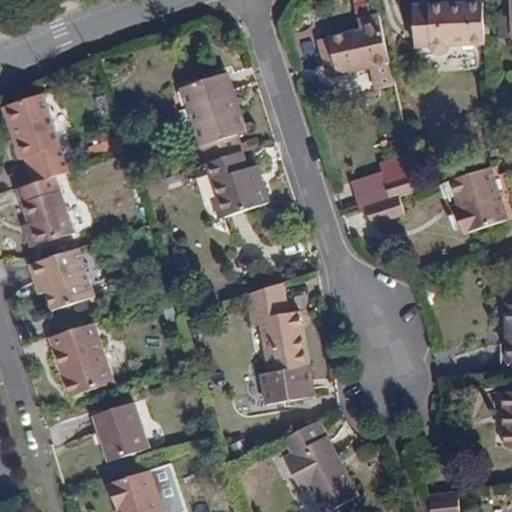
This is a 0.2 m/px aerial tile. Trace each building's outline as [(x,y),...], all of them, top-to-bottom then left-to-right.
[(447,51),(450,45),(484,42),(483,2),(428,4),(430,47),(433,52),(441,55),(447,51)] [(336,73),(389,61),(378,16),(357,20),(360,31),(328,38),(334,63),(336,73)] [(328,38),(318,40),(324,66),(334,63),(328,38)] [(336,73),(334,63),(324,66),(326,76),(336,73)] [(201,123),(193,126),(206,164),(242,152),(236,135),(245,132),(227,74),(189,85),(201,123)] [(189,85),(180,88),(193,126),(201,123),(189,85)] [(33,185),(56,177),(68,173),(41,95),(7,107),(17,142),(13,143),(20,161),(24,159),(33,185)] [(247,168),(242,152),(206,164),(217,198),(224,218),(268,204),(257,166),(247,168)] [(463,234),(506,220),(490,168),(450,181),(458,208),(454,210),(463,234)] [(398,198),(418,191),(414,173),(384,183),(390,200),(398,198)] [(30,250),(75,236),(56,177),(33,185),(18,190),(31,230),(25,233),(30,250)] [(218,220),(224,218),(217,198),(212,200),(218,220)] [(398,198),(390,200),(365,208),(370,224),(403,214),(398,198)] [(45,260),(28,265),(34,283),(40,280),(45,295),(51,312),(93,299),(78,249),(45,260)] [(34,283),(38,297),(45,295),(40,280),(34,283)] [(287,314),(281,284),(246,295),(249,319),(259,317),(261,325),(269,373),(309,365),(299,312),(287,314)] [(249,319),(250,326),(261,325),(259,317),(249,319)] [(77,396),(112,383),(94,324),(50,339),(64,380),(70,378),(77,396)] [(64,380),(70,398),(77,396),(70,378),(64,380)] [(511,390),(502,391),(504,447),(511,447),(511,390)] [(109,461),(149,449),(134,405),(97,418),(109,461)] [(329,511),(357,496),(317,421),(285,439),(292,453),(283,459),(302,492),(310,488),(322,511),(329,511)] [(163,511),(150,473),(112,486),(121,511),(163,511)] [(458,492),(430,495),(431,511),(460,511),(459,500),(458,492)]
